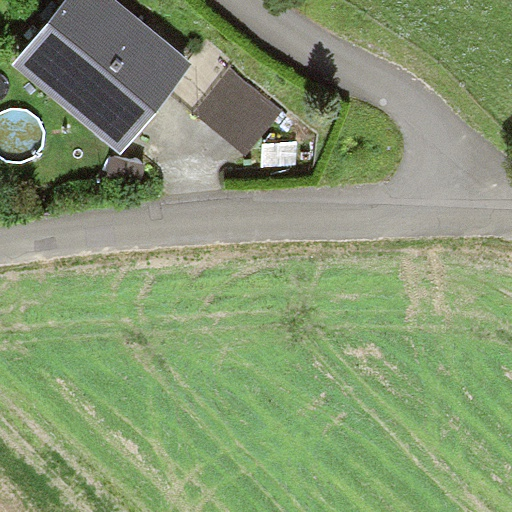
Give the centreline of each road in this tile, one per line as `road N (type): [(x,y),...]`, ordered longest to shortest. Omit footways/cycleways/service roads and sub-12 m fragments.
road 1 (residential): [(0,244),(240,215),(462,217)]
road 2 (residential): [(250,0),(395,92),(451,143),(462,217)]
